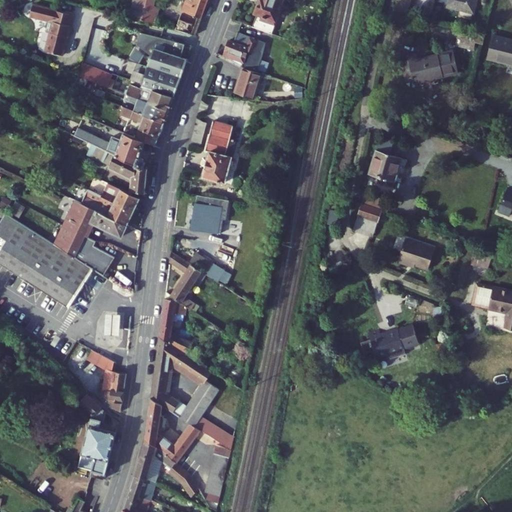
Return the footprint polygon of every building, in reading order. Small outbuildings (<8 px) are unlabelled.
[(136,0),(133,18),(156,24),(160,7),(152,5),(153,0),(136,0)] [(196,34),(208,0),(185,0),(175,29),(196,34)] [(282,0),(262,0),(262,2),(260,2),(256,12),(258,13),(253,26),(272,33),(277,19),(276,19),(282,4),(281,4),(282,0)] [(411,0),(396,0),(394,8),(409,11),(411,0)] [(475,0),(447,0),(446,6),(473,12),(475,0)] [(72,13),(33,3),(30,15),(49,20),(46,30),(50,31),(46,50),(62,54),(67,35),(70,24),(72,13)] [(411,16),(394,11),(392,18),(409,22),(411,16)] [(183,43),(140,31),(137,43),(151,55),(142,82),(143,82),(142,85),(144,85),(174,96),(187,58),(181,56),(183,51),(180,46),(181,46),(182,45),(182,44),(183,43)] [(251,36),(238,31),(234,41),(229,39),(225,49),(226,50),(224,56),(243,66),(256,70),(266,42),(258,39),(257,40),(250,37),(251,36)] [(511,38),(493,34),(487,57),(511,63),(511,38)] [(192,45),(183,43),(182,44),(182,45),(181,46),(180,46),(183,51),(181,56),(187,58),(192,45)] [(415,55),(408,56),(409,61),(414,81),(414,83),(457,73),(452,51),(429,56),(430,57),(417,60),(415,55)] [(409,61),(401,63),(406,82),(414,81),(409,61)] [(256,70),(243,66),(235,91),(254,97),(262,72),(256,70)] [(111,78),(83,67),(80,75),(108,86),(111,78)] [(110,87),(111,87),(114,79),(116,80),(118,74),(112,72),(111,78),(108,86),(110,87)] [(111,87),(126,93),(169,110),(174,96),(144,85),(143,88),(130,84),(130,85),(119,81),(121,75),(118,74),(116,80),(114,79),(111,87)] [(142,82),(121,75),(119,81),(130,85),(130,84),(143,88),(144,85),(142,85),(143,82),(142,82)] [(111,87),(110,87),(109,92),(125,98),(126,93),(111,87)] [(137,103),(134,110),(165,122),(169,110),(126,93),(125,98),(137,103)] [(141,122),(136,136),(147,141),(156,145),(165,122),(134,110),(123,106),(120,114),(141,122)] [(206,122),(196,119),(190,144),(200,147),(206,122)] [(234,124),(214,119),(207,145),(212,147),(211,150),(218,152),(220,143),(228,145),(230,139),(234,124)] [(124,125),(113,121),(111,126),(122,130),(124,125)] [(108,137),(80,124),(79,127),(107,140),(108,137)] [(89,140),(93,142),(144,167),(145,163),(145,158),(142,157),(147,141),(136,136),(124,132),(121,139),(109,134),(108,137),(107,140),(79,127),(75,134),(89,140)] [(380,137),(376,150),(389,154),(393,141),(380,137)] [(236,141),(230,139),(228,145),(220,143),(218,152),(232,155),(236,141)] [(134,176),(133,191),(145,192),(148,169),(144,167),(93,142),(90,148),(88,152),(104,160),(104,162),(134,176)] [(225,182),(232,155),(218,152),(211,150),(210,150),(210,152),(203,176),(205,176),(225,182)] [(389,154),(376,150),(369,173),(395,181),(402,158),(389,154)] [(140,197),(109,182),(103,196),(134,211),(140,197)] [(511,188),(509,187),(500,210),(511,214),(511,213),(511,188)] [(103,196),(87,189),(81,202),(128,224),(134,211),(103,196)] [(0,201),(0,203),(6,207),(10,200),(4,195),(0,201)] [(385,201),(366,195),(363,203),(382,209),(385,201)] [(196,203),(192,228),(218,232),(222,201),(207,198),(206,204),(202,204),(196,203)] [(19,215),(25,204),(15,199),(9,210),(19,215)] [(81,202),(75,199),(63,224),(85,235),(91,223),(100,226),(100,229),(105,231),(107,230),(122,237),(128,224),(81,202)] [(373,236),(382,209),(363,203),(354,230),(373,236)] [(95,268),(7,212),(0,222),(0,235),(6,240),(0,249),(0,262),(70,307),(95,268)] [(85,235),(63,224),(55,242),(95,268),(105,274),(115,258),(93,246),(96,241),(85,235)] [(435,248),(406,238),(399,258),(416,264),(428,268),(435,248)] [(195,252),(189,249),(184,257),(190,260),(195,252)] [(203,270),(172,250),(170,260),(186,271),(172,291),(166,291),(166,296),(175,298),(182,302),(186,296),(203,270)] [(214,264),(195,252),(190,260),(209,272),(214,264)] [(416,264),(399,258),(398,262),(415,267),(416,264)] [(511,290),(477,282),(472,304),(508,311),(504,327),(511,328),(511,290)] [(188,306),(182,302),(175,298),(166,296),(160,336),(188,354),(192,343),(172,335),(175,317),(180,317),(181,315),(186,316),(188,306)] [(198,304),(186,296),(182,302),(188,306),(193,310),(198,304)] [(114,313),(106,313),(104,333),(112,334),(119,334),(121,314),(114,313)] [(419,343),(413,324),(398,329),(398,327),(380,333),(379,329),(369,332),(371,338),(361,341),(364,352),(374,349),(377,359),(390,355),(391,356),(397,354),(396,352),(404,349),(404,348),(419,343)] [(195,358),(188,354),(160,336),(151,397),(163,405),(174,412),(178,406),(165,397),(166,390),(169,370),(173,371),(174,362),(205,383),(213,370),(195,358)] [(201,344),(194,341),(192,343),(188,354),(195,358),(201,344)] [(117,362),(103,355),(98,364),(107,368),(107,369),(115,371),(117,362)] [(127,373),(115,371),(107,369),(104,390),(101,393),(110,401),(111,407),(121,411),(127,373)] [(218,391),(205,383),(182,417),(191,423),(195,425),(218,391)] [(182,401),(166,390),(165,397),(178,406),(182,401)] [(118,422),(89,395),(81,404),(93,415),(79,467),(93,470),(92,475),(104,478),(118,422)] [(162,414),(163,405),(151,397),(145,439),(157,447),(176,462),(190,444),(181,436),(174,445),(158,432),(160,425),(163,425),(165,414),(162,414)] [(201,430),(195,425),(191,423),(186,429),(196,437),(201,430)] [(196,437),(186,429),(181,436),(190,444),(196,437)] [(157,447),(145,439),(135,475),(148,479),(153,463),(155,454),(163,460),(172,468),(170,471),(183,482),(190,473),(176,462),(157,447)] [(231,449),(216,445),(205,491),(220,495),(231,449)] [(163,460),(155,454),(153,463),(161,466),(163,460)] [(200,490),(190,473),(183,482),(192,495),(200,490)] [(156,483),(148,479),(135,475),(130,490),(142,494),(141,497),(151,500),(156,483)] [(146,511),(147,511),(151,500),(141,497),(142,494),(130,490),(123,509),(131,511),(146,511)] [(70,507),(66,511),(86,511),(82,510),(86,502),(79,498),(76,506),(74,505),(72,508),(70,507)]
